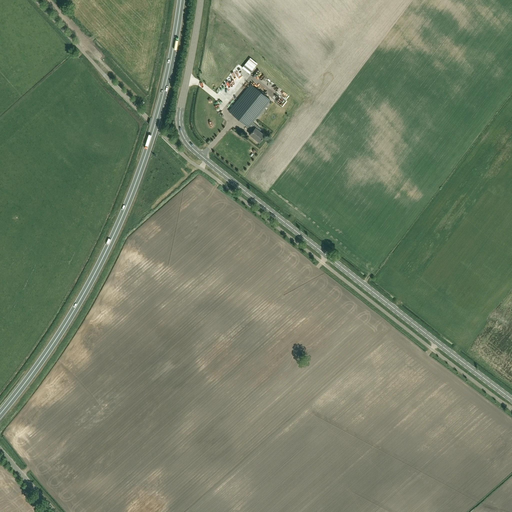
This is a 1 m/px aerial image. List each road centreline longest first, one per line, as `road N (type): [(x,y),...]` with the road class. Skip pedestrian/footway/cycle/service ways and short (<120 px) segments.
road 1 (tertiary): [(511,399),(186,142),(179,114),(202,0)]
road 2 (trunk): [(0,414),(80,300),(119,223),(153,130),(181,0)]
